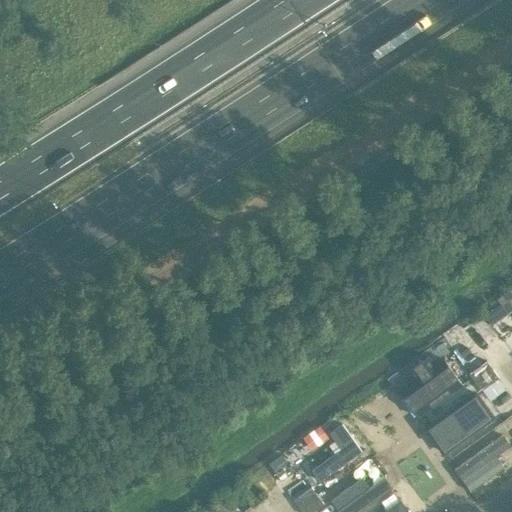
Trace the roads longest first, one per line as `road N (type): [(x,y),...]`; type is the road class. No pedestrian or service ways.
road 1 (motorway): [(0,277),(428,0)]
road 2 (motorway): [(302,0),(0,193)]
